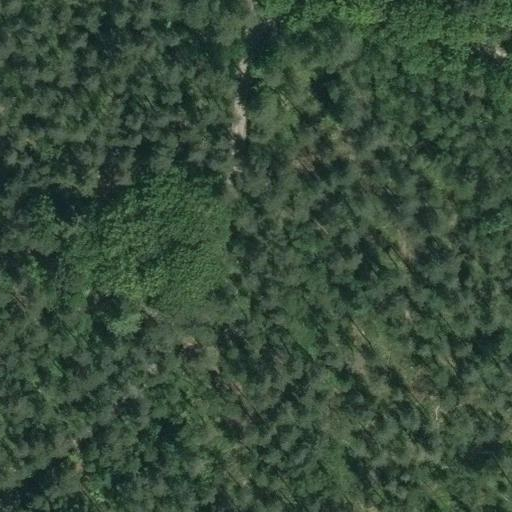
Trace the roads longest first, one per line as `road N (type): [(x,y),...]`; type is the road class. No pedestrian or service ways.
road 1 (track): [(0,489),(126,413),(146,392),(181,327),(213,215)]
road 2 (track): [(213,215),(248,0)]
road 3 (track): [(0,251),(213,215)]
road 4 (track): [(337,0),(511,70)]
